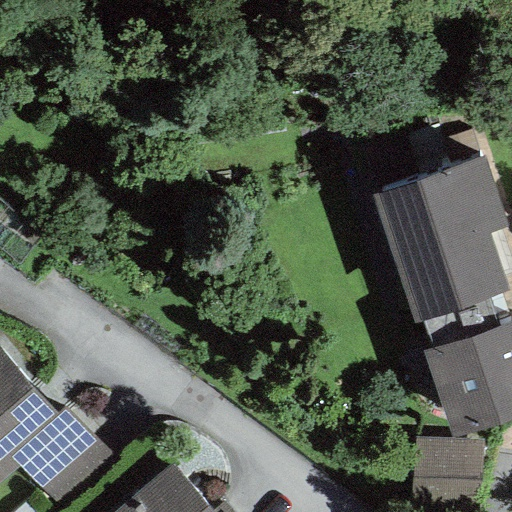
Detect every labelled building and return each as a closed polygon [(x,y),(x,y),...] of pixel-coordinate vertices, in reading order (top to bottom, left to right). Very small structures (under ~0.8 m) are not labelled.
[(370,197),(415,325),(422,322),(490,298),(508,292),(487,233),(505,226),(481,158),(370,197)] [(431,350),(423,352),(451,438),(511,418),(511,323),(499,327),(490,298),(422,322),(431,350)] [(0,353),(0,475),(14,463),(5,454),(52,412),(0,353)] [(61,402),(52,412),(5,454),(14,463),(53,505),(109,453),(61,402)] [(479,441),(411,437),(407,501),(475,505),(479,441)] [(212,511),(169,463),(113,511),(212,511)]
